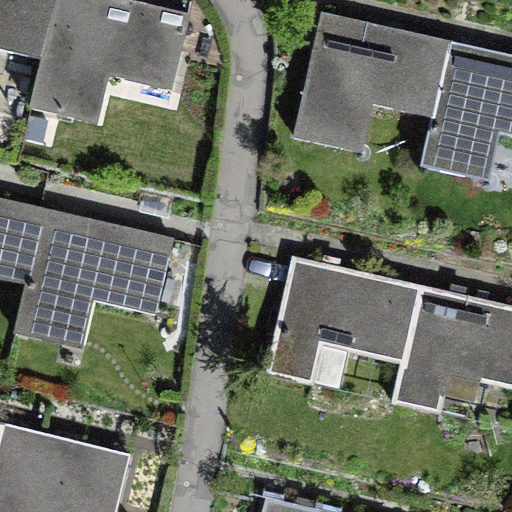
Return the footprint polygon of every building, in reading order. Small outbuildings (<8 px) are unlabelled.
[(0,0),(0,51),(47,64),(64,0),(0,0)] [(64,0),(47,64),(33,115),(99,133),(113,84),(179,103),(199,30),(87,0),(64,0)] [(326,25),(295,144),(368,163),(381,114),(440,129),(455,55),(326,25)] [(440,129),(430,178),(498,192),(509,141),(511,141),(511,67),(455,55),(440,129)] [(0,217),(0,293),(41,304),(58,231),(0,217)] [(41,304),(32,343),(98,358),(109,311),(169,325),(184,261),(58,231),(41,304)] [(301,279),(270,399),(343,417),(356,368),(415,383),(431,311),(301,279)] [(415,383),(406,423),(457,435),(469,385),(511,395),(511,329),(431,311),(415,383)] [(0,477),(0,511),(134,511),(141,486),(6,454),(0,477)] [(302,511),(264,503),(262,511),(302,511)]
